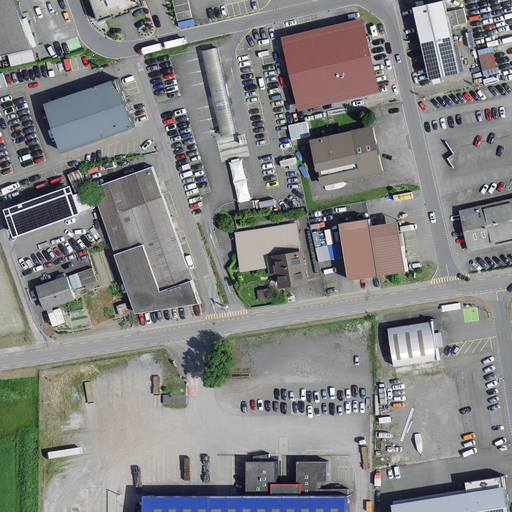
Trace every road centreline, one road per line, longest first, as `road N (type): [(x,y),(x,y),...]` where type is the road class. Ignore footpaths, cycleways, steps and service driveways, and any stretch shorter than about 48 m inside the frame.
road 1 (unclassified): [(451,289),(0,362)]
road 2 (unclassified): [(451,289),(390,22),(373,0)]
road 3 (unclassified): [(342,0),(125,50),(92,39),(73,0)]
